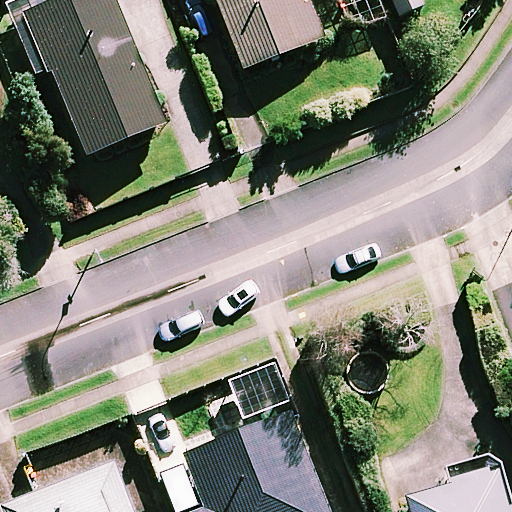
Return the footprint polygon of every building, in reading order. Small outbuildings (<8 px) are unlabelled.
[(156,125),(106,0),(30,0),(20,4),(80,155),(156,125)] [(210,0),(238,70),(317,39),(301,0),(210,0)] [(323,511),(284,410),(182,450),(204,505),(184,511),(323,511)] [(126,511),(109,465),(0,506),(0,511),(126,511)] [(504,511),(490,467),(391,498),(395,511),(504,511)]
